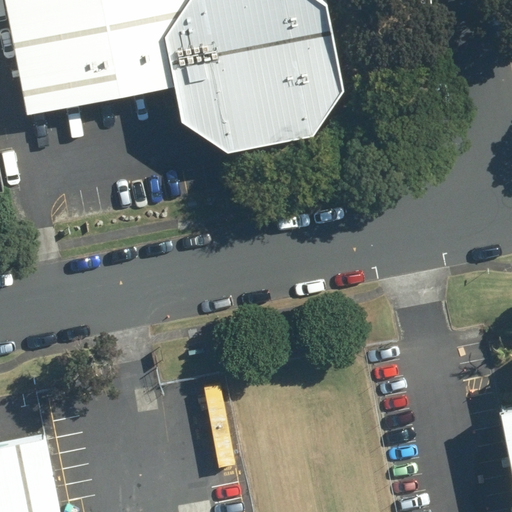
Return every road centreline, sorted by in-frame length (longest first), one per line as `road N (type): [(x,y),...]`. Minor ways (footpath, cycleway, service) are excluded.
road 1 (unclassified): [(0,311),(491,211)]
road 2 (unclassified): [(491,211),(453,0)]
